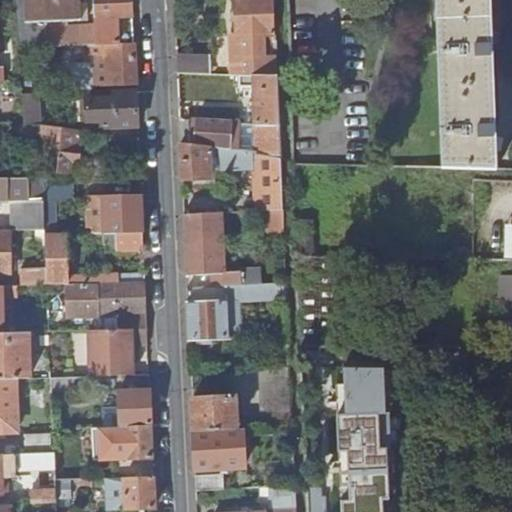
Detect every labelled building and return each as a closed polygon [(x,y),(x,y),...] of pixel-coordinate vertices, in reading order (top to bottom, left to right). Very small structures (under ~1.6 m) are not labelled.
[(13,0),(16,31),(17,48),(85,45),(96,44),(95,24),(67,25),(67,20),(86,19),(85,4),(78,4),(78,0),(13,0)] [(93,0),(95,24),(96,44),(104,44),(134,43),(131,0),(93,0)] [(276,76),(273,0),(234,0),(235,34),(230,34),(232,74),(239,75),(276,76)] [(489,0),(435,0),(441,168),(494,170),(489,0)] [(93,85),(135,83),(134,43),(104,44),(96,44),(85,45),(86,62),(69,64),(71,91),(89,90),(93,90),(93,85)] [(210,56),(176,56),(177,73),(210,74),(210,56)] [(277,100),(276,76),(239,75),(239,86),(254,87),(255,124),(189,119),(188,145),(236,151),(252,153),(280,157),(277,100)] [(137,126),(136,88),(94,90),(93,90),(89,90),(91,121),(114,121),(115,126),(137,126)] [(21,93),(23,123),(40,125),(38,92),(21,93)] [(23,154),(41,154),(41,146),(40,125),(23,123),(22,123),(23,154)] [(40,125),(41,146),(53,148),(51,170),(75,173),(77,161),(78,151),(80,130),(40,125)] [(139,157),(138,138),(111,134),(113,154),(139,157)] [(188,145),(180,144),(181,180),(210,180),(209,175),(209,163),(214,164),(235,166),(235,163),(236,151),(188,145)] [(253,164),(252,153),(236,151),(235,163),(253,164)] [(282,209),(280,157),(252,153),(253,164),(255,210),(263,210),(282,209)] [(0,199),(9,200),(43,199),(43,183),(42,178),(0,177),(0,199)] [(43,199),(45,230),(45,234),(55,234),(54,201),(71,201),(71,183),(43,183),(43,199)] [(114,232),(142,231),(141,197),(103,197),(87,198),(88,227),(92,227),(93,233),(114,232)] [(9,200),(9,230),(45,230),(43,199),(9,200)] [(283,238),(282,209),(263,210),(264,232),(275,231),(276,238),(283,238)] [(220,213),(183,216),(184,244),(222,242),(220,213)] [(313,251),(312,221),(297,221),(298,252),(313,251)] [(116,250),(143,250),(142,231),(114,232),(116,250)] [(9,259),(9,252),(9,233),(0,233),(0,271),(9,272),(9,259)] [(66,284),(144,282),(144,273),(67,275),(65,234),(55,234),(45,234),(46,268),(47,285),(66,284)] [(222,242),(184,244),(186,276),(214,274),(214,286),(246,284),(246,280),(240,280),(240,272),(223,272),(223,267),(222,256),(222,243),(222,242)] [(338,256),(294,255),(297,348),(339,348),(338,256)] [(22,285),(41,285),(47,285),(46,268),(21,268),(22,285)] [(511,272),(502,272),(501,298),(511,298),(511,272)] [(115,330),(147,329),(144,282),(66,284),(67,318),(104,317),(104,313),(115,313),(115,330)] [(285,297),(285,282),(246,284),(214,286),(186,288),(188,341),(228,339),(225,302),(239,301),(285,297)] [(0,288),(0,322),(2,323),(1,298),(17,298),(17,286),(0,286),(0,288)] [(225,302),(228,339),(240,338),(239,301),(225,302)] [(115,330),(88,331),(88,334),(89,375),(89,377),(90,377),(133,376),(132,347),(147,347),(147,329),(115,330)] [(27,332),(2,333),(0,332),(0,379),(16,379),(29,379),(28,332),(27,332)] [(394,511),(391,363),(346,364),(347,412),(340,412),(341,447),(352,447),(353,498),(344,498),(344,511),(394,511)] [(289,367),(259,368),(263,428),(292,426),(289,367)] [(90,377),(89,377),(51,378),(51,394),(91,393),(90,377)] [(0,432),(19,432),(16,379),(0,379),(0,432)] [(151,425),(149,391),(118,392),(118,408),(102,409),(103,427),(151,425)] [(233,396),(191,399),(192,433),(236,430),(233,396)] [(151,425),(103,427),(104,446),(121,445),(121,451),(126,451),(127,460),(135,459),(143,459),(152,459),(151,425)] [(292,426),(263,428),(263,437),(272,437),(273,450),(293,450),(292,426)] [(236,430),(192,433),(194,470),(244,468),(241,430),(236,430)] [(0,454),(0,457),(1,480),(11,480),(10,464),(8,464),(7,455),(0,454)] [(26,464),(25,454),(7,455),(8,464),(10,464),(26,464)] [(83,454),(54,455),(55,480),(84,479),(83,454)] [(154,508),(153,476),(108,478),(110,509),(154,508)] [(206,476),(194,477),(195,492),(220,490),(219,478),(206,476)] [(32,504),(56,503),(55,490),(31,490),(32,504)]
